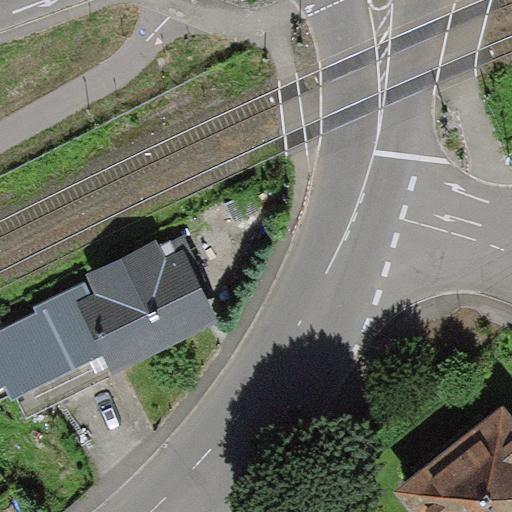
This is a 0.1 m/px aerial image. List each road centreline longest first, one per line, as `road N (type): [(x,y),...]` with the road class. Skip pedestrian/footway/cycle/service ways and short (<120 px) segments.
road 1 (tertiary): [(157,511),(222,450),(300,330),(353,215)]
road 2 (tertiary): [(353,215),(377,155),(384,46)]
road 3 (residential): [(511,255),(353,215)]
